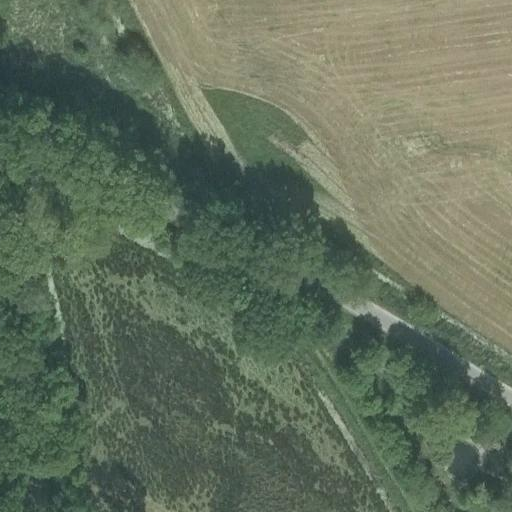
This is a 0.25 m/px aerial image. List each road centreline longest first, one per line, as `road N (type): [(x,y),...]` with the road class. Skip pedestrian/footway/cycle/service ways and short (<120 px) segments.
road 1 (tertiary): [(251,255),(511,399)]
road 2 (tertiary): [(251,255),(51,150),(0,139)]
road 3 (track): [(0,295),(38,511)]
